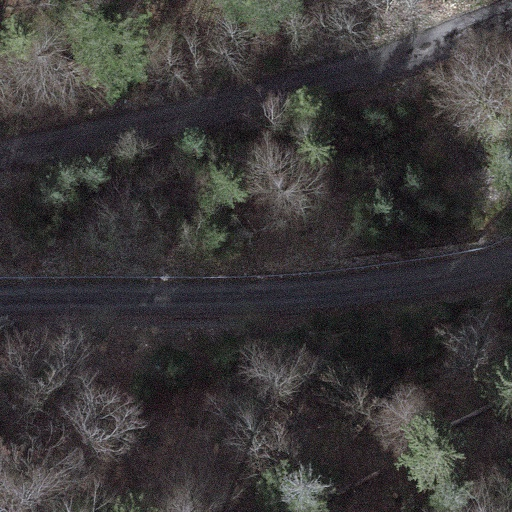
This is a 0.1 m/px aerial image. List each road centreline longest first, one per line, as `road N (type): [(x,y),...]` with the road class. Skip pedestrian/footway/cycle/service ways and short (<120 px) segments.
road 1 (residential): [(511,22),(0,154)]
road 2 (residential): [(0,300),(252,296),(368,286),(511,260)]
